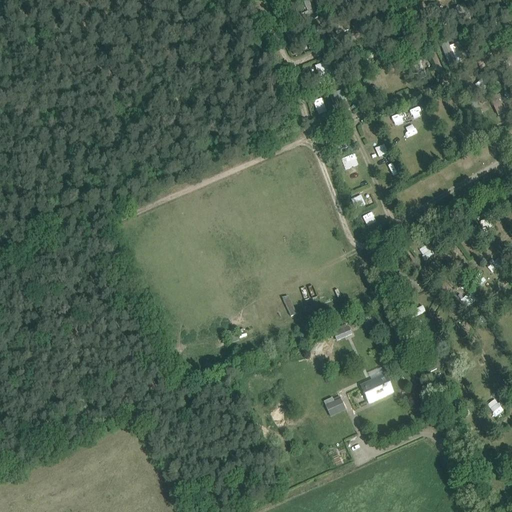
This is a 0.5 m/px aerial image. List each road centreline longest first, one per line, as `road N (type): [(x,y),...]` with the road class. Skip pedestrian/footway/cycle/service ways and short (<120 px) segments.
road 1 (unknown): [(306,137),(356,247),(394,227),(434,297)]
road 2 (unknown): [(443,290),(455,292),(508,416)]
